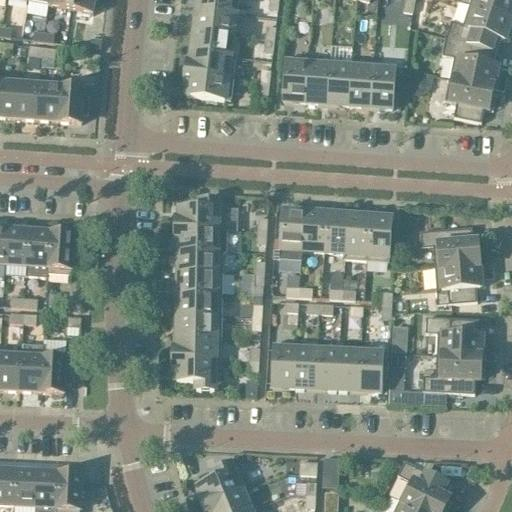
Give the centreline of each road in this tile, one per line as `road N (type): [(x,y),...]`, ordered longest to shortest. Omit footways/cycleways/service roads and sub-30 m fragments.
road 1 (residential): [(511,455),(122,431)]
road 2 (residential): [(511,169),(127,140)]
road 3 (residential): [(122,431),(112,305),(121,190)]
road 4 (residential): [(127,140),(138,0)]
road 5 (residential): [(122,431),(0,425)]
road 6 (residential): [(121,190),(0,182)]
